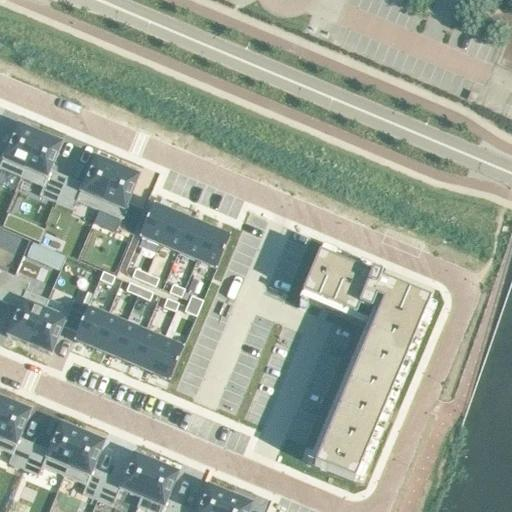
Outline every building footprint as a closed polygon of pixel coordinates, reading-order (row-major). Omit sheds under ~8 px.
[(388,74),(395,54),(365,45),(359,65),(388,74)] [(0,150),(0,170),(21,180),(39,135),(17,126),(6,153),(0,150)] [(39,135),(21,180),(43,189),(39,197),(56,204),(67,179),(50,172),(62,144),(39,135)] [(67,179),(56,204),(73,211),(76,203),(98,212),(117,167),(95,158),(83,186),(67,179)] [(117,167),(98,212),(120,221),(117,230),(133,237),(144,211),(128,204),(139,177),(117,167)] [(153,206),(139,239),(158,247),(172,214),(153,206)] [(172,214),(158,247),(177,255),(192,222),(172,214)] [(192,222),(177,255),(197,264),(211,230),(192,222)] [(211,230),(197,264),(216,272),(230,238),(211,230)] [(318,255),(302,295),(355,317),(359,309),(370,313),(375,302),(382,305),(314,467),(354,484),(430,303),(379,282),(381,279),(371,274),(370,277),(318,255)] [(135,271),(132,279),(143,284),(147,276),(135,271)] [(0,302),(3,304),(14,278),(0,272),(0,302)] [(103,273),(99,282),(111,287),(115,278),(103,273)] [(147,276),(143,284),(155,289),(158,281),(147,276)] [(14,278),(3,304),(18,310),(6,338),(29,347),(44,311),(48,303),(36,297),(25,293),(29,285),(14,278)] [(129,285),(126,293),(138,298),(141,289),(129,285)] [(173,286),(169,295),(181,300),(184,291),(173,286)] [(141,289),(138,298),(149,303),(153,294),(141,289)] [(191,298),(188,306),(199,311),(203,303),(191,298)] [(167,300),(163,309),(175,313),(179,305),(167,300)] [(44,311),(29,347),(51,356),(62,328),(77,335),(81,326),(88,309),(73,303),(66,320),(57,316),(44,311)] [(188,306),(184,314),(196,319),(199,311),(188,306)] [(81,326),(74,343),(93,351),(107,317),(88,309),(81,326)] [(107,317),(93,351),(112,359),(126,325),(107,317)] [(126,325),(112,359),(130,367),(145,333),(126,325)] [(145,333),(130,367),(149,375),(163,341),(145,333)] [(163,341),(149,375),(169,383),(183,349),(163,341)] [(0,422),(8,403),(0,399),(0,422)] [(8,403),(0,422),(0,451),(12,457),(8,465),(23,472),(34,446),(19,440),(31,412),(8,403)] [(34,446),(23,472),(38,478),(42,469),(64,479),(82,434),(60,425),(48,452),(34,446)] [(82,434),(64,479),(86,488),(82,496),(97,503),(108,477),(93,471),(105,443),(82,434)] [(108,477),(97,503),(112,509),(119,491),(140,500),(141,501),(156,465),(134,455),(122,483),(108,477)] [(140,500),(137,509),(143,511),(179,511),(181,508),(167,502),(178,474),(156,465),(141,501),(140,500)] [(190,511),(181,508),(179,511),(223,511),(230,496),(207,486),(196,511),(190,511)] [(230,496),(223,511),(249,511),(252,505),(230,496)]
